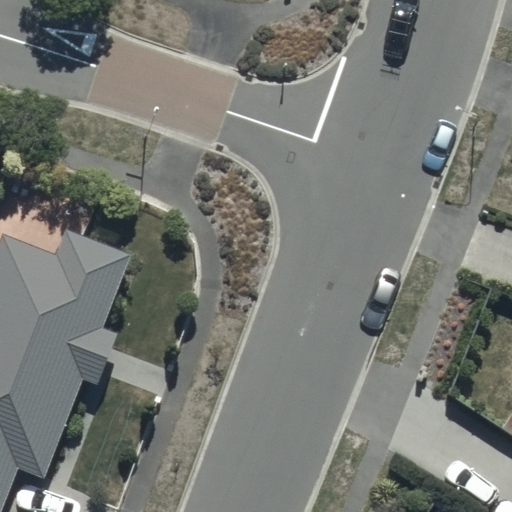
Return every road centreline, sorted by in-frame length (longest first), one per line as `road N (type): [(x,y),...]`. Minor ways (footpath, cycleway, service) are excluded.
road 1 (residential): [(0,36),(378,166)]
road 2 (residential): [(378,166),(244,511)]
road 3 (residential): [(436,0),(378,166)]
